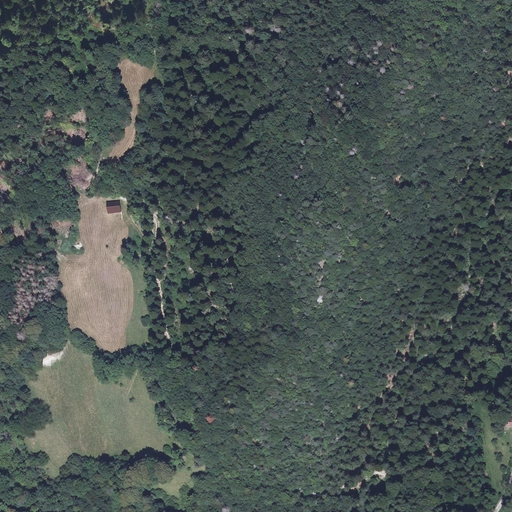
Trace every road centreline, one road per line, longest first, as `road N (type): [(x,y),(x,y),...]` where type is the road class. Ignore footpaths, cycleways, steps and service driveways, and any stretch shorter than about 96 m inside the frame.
road 1 (track): [(125,216),(157,265),(159,300),(201,434),(234,469),(267,486),(318,493),(381,471),(392,480),(389,511)]
road 2 (track): [(157,265),(154,216),(120,161),(132,123)]
